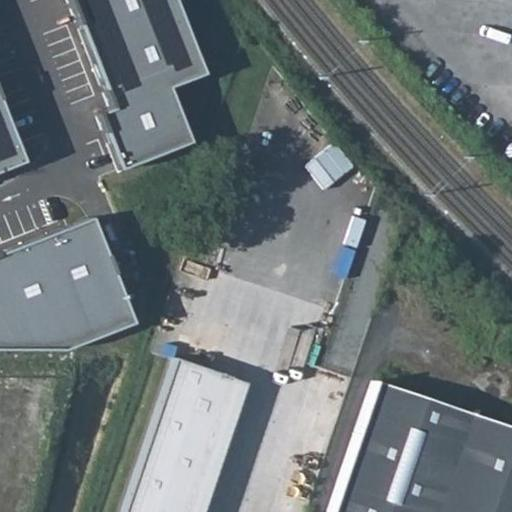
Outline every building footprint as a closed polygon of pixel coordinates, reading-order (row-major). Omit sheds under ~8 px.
[(98,113),(122,172),(197,142),(177,91),(209,78),(177,0),(64,0),(108,109),(98,113)] [(0,106),(0,172),(22,164),(0,106)] [(90,218),(0,254),(0,351),(71,352),(135,326),(90,218)] [(181,511),(225,375),(168,357),(119,511),(181,511)] [(511,511),(511,427),(371,380),(325,511),(511,511)]
